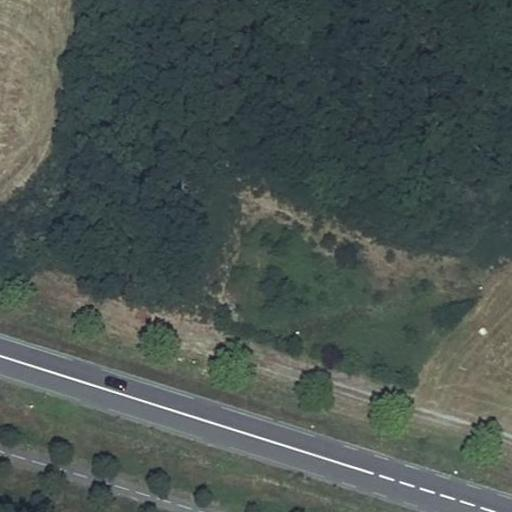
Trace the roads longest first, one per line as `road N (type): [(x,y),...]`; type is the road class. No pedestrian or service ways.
road 1 (secondary): [(0,353),(500,511)]
road 2 (track): [(144,323),(511,438)]
